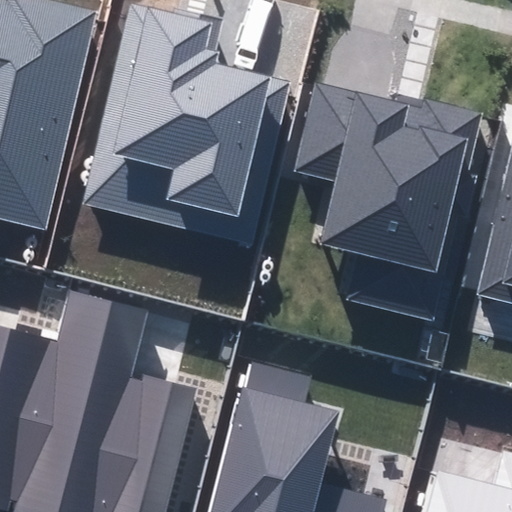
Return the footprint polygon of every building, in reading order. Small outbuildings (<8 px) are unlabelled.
[(0,0),(0,217),(40,227),(91,6),(64,0),(0,0)] [(132,0),(123,0),(75,202),(242,242),(280,80),(238,70),(204,62),(214,19),(132,0)] [(359,94),(309,82),(288,166),(324,175),(308,236),(346,246),(333,299),(420,320),(447,212),(456,214),(467,167),(460,165),(473,111),(421,98),(419,109),(359,94)] [(511,124),(471,290),(511,299),(511,124)] [(73,294),(61,342),(18,511),(165,511),(197,389),(145,376),(143,384),(128,380),(145,312),(73,294)] [(18,511),(61,342),(0,326),(0,509),(9,511),(12,500),(17,502),(14,511),(18,511)] [(239,387),(207,511),(385,511),(389,501),(323,484),(341,412),(303,402),(310,378),(251,363),(244,388),(239,387)] [(488,483),(433,469),(421,511),(511,511),(511,449),(498,446),(488,483)]
